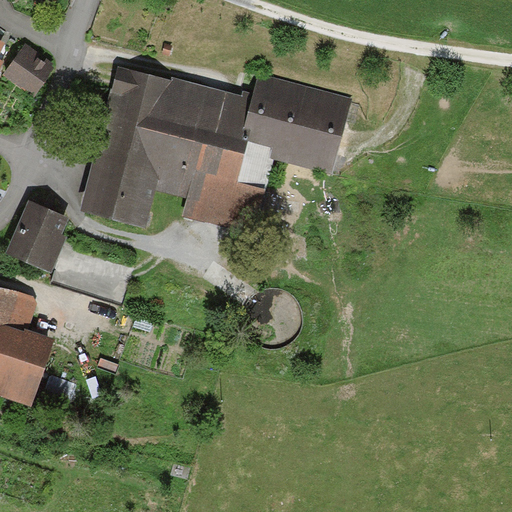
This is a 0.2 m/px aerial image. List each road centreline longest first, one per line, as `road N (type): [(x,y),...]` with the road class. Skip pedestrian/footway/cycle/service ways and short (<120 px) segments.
road 1 (track): [(243,0),(312,23),(511,56)]
road 2 (residential): [(84,0),(41,161)]
